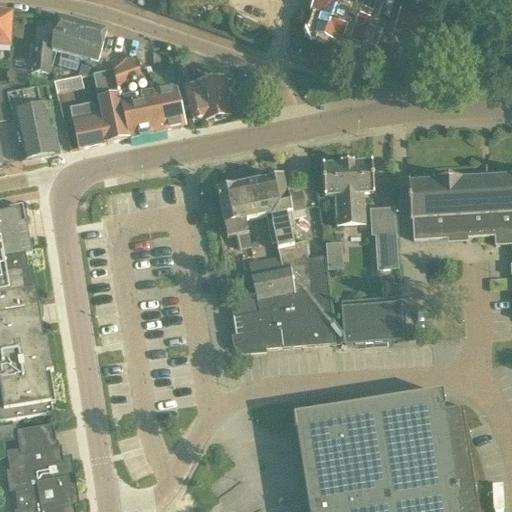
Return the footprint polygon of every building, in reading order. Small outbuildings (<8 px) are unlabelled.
[(317,0),(313,13),(322,16),(317,31),(320,38),(330,42),(336,40),(336,37),(376,51),(382,34),(366,28),(375,0),(317,0)] [(426,39),(436,11),(403,0),(394,27),(426,39)] [(0,47),(9,48),(11,15),(0,14),(0,47)] [(55,22),(51,52),(72,58),(91,64),(91,60),(97,62),(106,33),(55,19),(55,22)] [(49,76),(51,48),(32,46),(29,75),(49,76)] [(153,94),(152,77),(147,78),(146,72),(140,73),(135,61),(112,70),(113,72),(127,140),(165,133),(160,110),(157,111),(153,94)] [(188,87),(185,70),(174,72),(181,103),(188,102),(192,124),(205,121),(205,123),(229,118),(222,81),(188,87)] [(9,71),(8,85),(22,84),(23,72),(9,71)] [(79,150),(127,140),(113,72),(92,76),(98,106),(90,108),(90,106),(71,110),(79,150)] [(160,110),(165,133),(184,129),(172,72),(152,77),(153,94),(157,111),(160,110)] [(20,163),(58,156),(46,92),(8,99),(20,163)] [(371,165),(321,168),(323,198),(336,198),(338,230),(364,229),(362,196),(372,196),(371,165)] [(277,251),(293,247),(286,216),(303,212),(299,195),(285,197),(282,180),(280,180),(276,176),(268,177),(267,183),(265,183),(272,218),(270,218),(272,227),(267,228),(271,248),(276,247),(277,251)] [(511,178),(407,186),(409,223),(411,223),(412,242),(494,237),(495,248),(511,247),(511,178)] [(244,224),(270,218),(272,218),(265,183),(238,189),(244,224)] [(247,236),(244,224),(238,189),(217,193),(226,240),(237,238),(240,252),(250,250),(247,236)] [(0,289),(29,285),(24,258),(30,257),(27,236),(32,235),(30,223),(25,224),(21,206),(0,209),(0,289)] [(376,243),(377,273),(397,272),(396,242),(376,243)] [(310,294),(307,262),(305,244),(293,247),(277,251),(279,260),(249,266),(259,316),(232,321),(236,348),(237,350),(238,351),(240,353),(242,354),(244,354),(247,354),(334,348),(327,292),(310,294)] [(327,245),(328,273),(344,272),(343,245),(327,245)] [(310,294),(327,292),(323,261),(307,262),(310,294)] [(0,390),(5,424),(45,417),(44,407),(51,406),(45,374),(53,373),(48,341),(36,343),(32,323),(40,322),(34,290),(30,291),(29,285),(0,289),(0,390)] [(344,348),(402,344),(399,307),(341,311),(344,348)] [(308,511),(477,511),(461,409),(443,412),(441,397),(293,421),(300,465),(301,464),(308,511)] [(16,438),(14,427),(0,428),(0,444),(16,442),(19,455),(7,457),(17,511),(75,511),(68,464),(62,465),(58,442),(54,443),(52,432),(16,438)]
